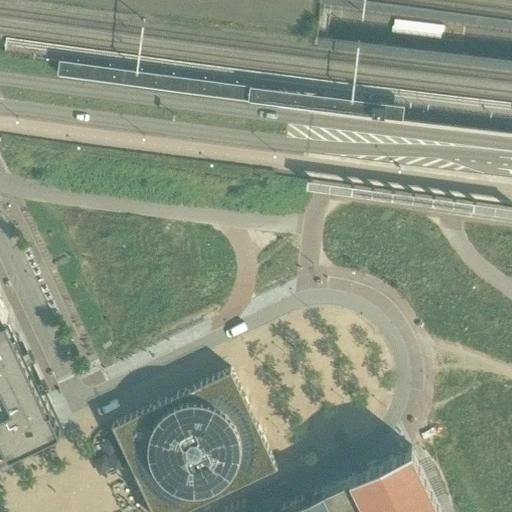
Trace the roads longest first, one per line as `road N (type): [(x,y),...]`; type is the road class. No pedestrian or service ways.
road 1 (residential): [(223,511),(383,429),(398,403),(401,366),(380,321),(353,302),(301,300),(79,402)]
road 2 (secondary): [(449,145),(0,77)]
road 3 (secondary): [(0,103),(303,142),(449,145)]
road 4 (unclassified): [(79,402),(0,233)]
